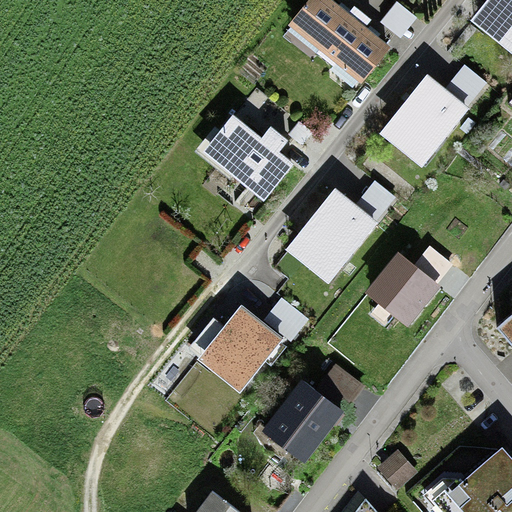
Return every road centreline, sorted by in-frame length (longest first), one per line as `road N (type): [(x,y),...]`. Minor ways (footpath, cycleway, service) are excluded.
road 1 (residential): [(468,0),(393,81),(174,361)]
road 2 (residential): [(320,511),(449,349)]
road 3 (track): [(174,361),(100,458),(97,511)]
